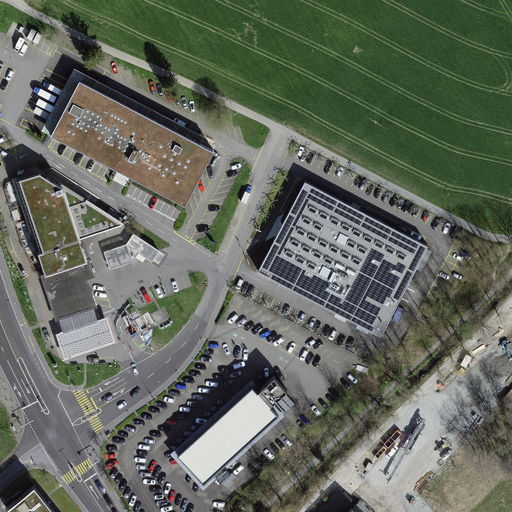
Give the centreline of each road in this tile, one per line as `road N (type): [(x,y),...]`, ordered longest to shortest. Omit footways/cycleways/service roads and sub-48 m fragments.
road 1 (residential): [(281,131),(199,330),(149,381),(58,439)]
road 2 (primary): [(0,296),(58,439)]
